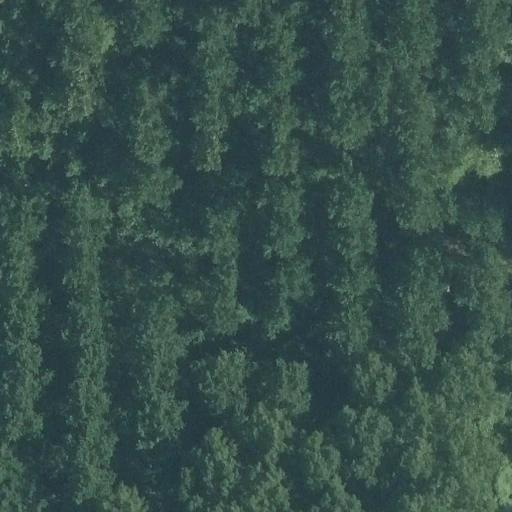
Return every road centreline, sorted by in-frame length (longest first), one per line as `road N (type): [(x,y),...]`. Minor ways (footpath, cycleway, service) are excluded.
road 1 (track): [(188,511),(181,318)]
road 2 (track): [(80,315),(181,318),(260,305)]
